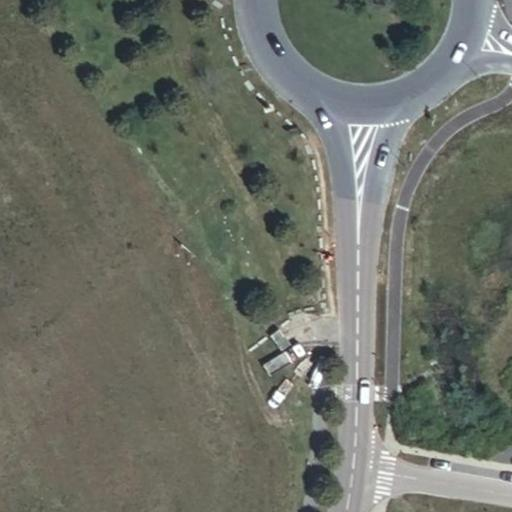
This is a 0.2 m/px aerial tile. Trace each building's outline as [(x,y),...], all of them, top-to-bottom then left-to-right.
[(75,46),(98,30),(81,7),(59,23),(75,46)] [(155,62),(125,76),(139,105),(169,91),(155,62)] [(168,134),(176,153),(193,145),(184,126),(168,134)] [(182,200),(209,188),(197,161),(171,173),(182,200)] [(234,223),(202,236),(213,263),(245,250),(234,223)]
